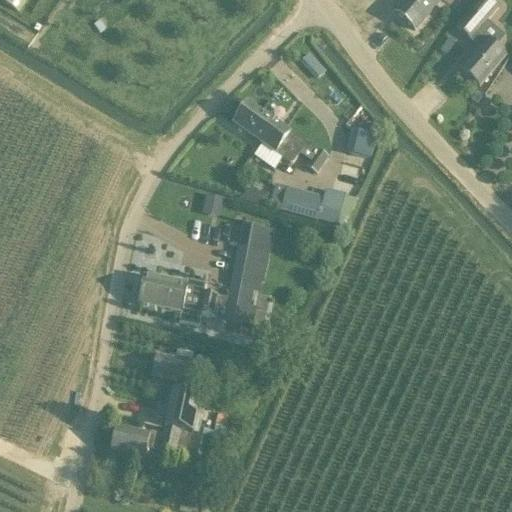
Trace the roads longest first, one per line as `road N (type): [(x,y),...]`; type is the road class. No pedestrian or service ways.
road 1 (unclassified): [(67,511),(120,259),(159,156),(307,0)]
road 2 (unclassified): [(511,206),(323,0)]
